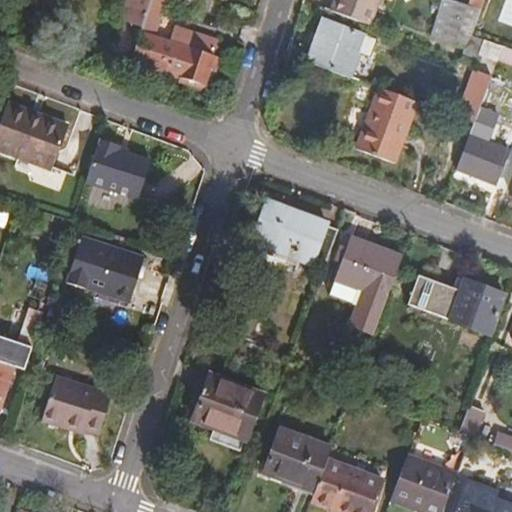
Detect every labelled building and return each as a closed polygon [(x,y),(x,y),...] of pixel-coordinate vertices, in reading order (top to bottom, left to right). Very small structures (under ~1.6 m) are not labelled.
[(48,0),(23,0),(22,6),(45,12),(48,0)] [(148,36),(161,0),(119,0),(111,23),(132,31),(121,63),(169,80),(168,83),(196,93),(203,73),(207,75),(212,60),(205,58),(211,42),(168,27),(163,42),(148,36)] [(327,0),(323,13),(360,26),(369,0),(327,0)] [(444,44),(457,8),(456,7),(436,0),(433,0),(421,36),(444,44)] [(457,8),(473,13),(478,0),(464,0),(464,1),(460,0),(458,0),(456,7),(457,8)] [(311,20),(296,62),(344,79),(359,37),(311,20)] [(474,41),(460,36),(451,61),(464,66),(468,56),(474,41)] [(494,49),(474,41),(468,56),(488,64),(494,49)] [(511,55),(494,49),(488,64),(511,72),(511,55)] [(222,71),(215,92),(223,95),(230,74),(222,71)] [(464,125),(482,78),(468,73),(465,81),(463,81),(454,106),(455,106),(450,120),(464,125)] [(370,89),(358,120),(363,122),(375,91),(370,89)] [(383,164),(407,103),(375,91),(363,122),(358,120),(346,150),(383,164)] [(0,154),(43,169),(46,170),(60,128),(0,108),(0,154)] [(460,137),(447,172),(485,186),(498,151),(460,137)] [(114,147),(92,141),(79,185),(131,201),(143,162),(112,152),(114,147)] [(0,166),(39,180),(43,169),(0,154),(0,166)] [(60,188),(56,202),(67,205),(71,191),(60,188)] [(318,270),(333,230),(322,225),(323,222),(261,198),(252,221),(246,219),(237,243),(306,268),(307,266),(318,270)] [(137,258),(75,237),(63,276),(124,296),(137,258)] [(379,299),(394,259),(343,240),(328,281),(379,299)] [(495,296),(457,282),(452,294),(410,279),(400,307),(480,336),(495,296)] [(0,339),(29,349),(40,315),(10,305),(0,337),(0,339)] [(204,324),(200,335),(218,342),(222,330),(204,324)] [(35,419),(64,429),(65,426),(79,431),(91,435),(104,396),(50,377),(35,419)] [(254,398),(201,379),(184,424),(237,443),(254,398)] [(474,413),(461,408),(451,433),(465,438),(474,413)] [(65,426),(64,429),(78,434),(79,431),(65,426)] [(305,497),(317,464),(321,454),(271,435),(256,475),(275,482),(273,485),(305,497)] [(490,437),(486,446),(507,454),(510,445),(490,437)] [(486,446),(481,444),(471,472),(495,481),(498,472),(502,473),(509,455),(507,454),(486,446)] [(398,460),(381,503),(404,511),(435,511),(448,479),(398,460)] [(305,497),(302,505),(319,511),(324,511),(325,511),(327,511),(361,511),(372,485),(317,464),(305,497)] [(490,498),(460,487),(450,511),(511,511),(511,510),(511,511),(508,511),(488,504),(490,498)]
